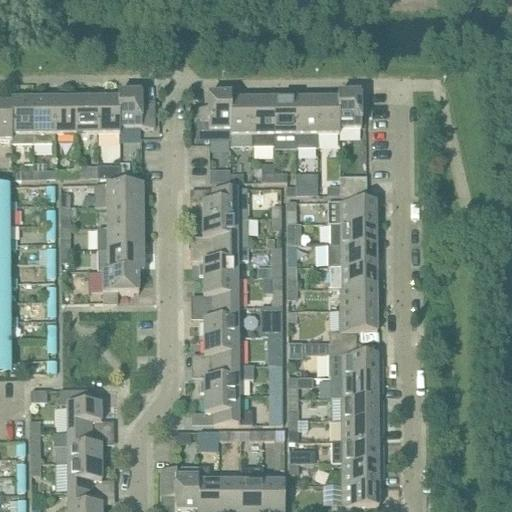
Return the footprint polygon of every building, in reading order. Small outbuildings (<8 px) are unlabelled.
[(118,101),(96,101),(97,137),(119,137),(119,96),(118,96),(118,101)] [(141,96),(119,96),(119,137),(120,137),(119,132),(154,131),(153,105),(141,105),(141,96)] [(354,96),(339,97),(339,132),(361,132),(360,101),(360,96),(354,96)] [(339,137),(339,97),(337,97),(338,102),(317,102),(317,137),(339,137)] [(33,148),(32,102),(28,102),(28,98),(17,98),(17,102),(10,102),(10,108),(11,143),(12,143),(12,148),(33,148)] [(199,124),(195,124),(195,144),(230,144),(230,98),(208,98),(208,111),(199,111),(199,124)] [(252,150),(252,103),(231,103),(231,98),(230,98),(230,144),(230,151),(252,150)] [(97,137),(96,101),(75,102),(76,137),(97,137)] [(53,102),(32,102),(33,148),(54,148),(54,138),(53,102)] [(76,137),(75,102),(53,102),(54,138),(76,137)] [(273,102),(252,103),(252,150),(274,150),(274,138),(273,102)] [(295,138),(294,102),(273,102),(274,138),(295,138)] [(317,102),(295,102),(295,138),(295,152),(317,152),(317,137),(317,102)] [(0,143),(11,143),(10,108),(0,107),(0,143)] [(98,169),(76,169),(76,173),(76,183),(98,183),(98,170),(98,169)] [(120,170),(98,170),(98,183),(120,183),(120,170)] [(76,173),(54,174),(55,183),(76,183),(76,173)] [(33,174),(11,174),(12,184),(33,183),(33,174)] [(54,174),(33,174),(33,183),(55,183),(54,174)] [(274,185),(274,176),(273,176),(261,176),(261,185),(274,185)] [(288,176),(274,176),(274,185),(288,185),(288,176)] [(244,178),(230,178),(230,187),(244,187),(244,178)] [(340,180),(340,189),(340,198),(367,198),(367,180),(340,180)] [(142,188),(95,188),(95,210),(107,210),(142,210),(142,188)] [(0,209),(9,209),(16,209),(16,204),(9,204),(9,190),(0,189),(0,209)] [(54,189),(46,189),(46,204),(54,204),(54,189)] [(340,198),(340,189),(326,189),(326,198),(340,198)] [(296,190),(286,190),(286,200),(296,200),(296,190)] [(309,190),(296,190),(296,200),(309,200),(309,190)] [(203,223),(246,223),(247,223),(247,193),(236,193),(232,193),(212,193),(212,205),(203,205),(203,223)] [(60,211),(70,211),(69,197),(60,197),(60,211)] [(339,227),(376,227),(375,205),(355,205),(339,205),(339,227)] [(284,228),(293,228),(293,206),(283,207),(284,228)] [(9,209),(0,209),(0,228),(9,229),(9,214),(16,214),(16,209),(9,209)] [(142,231),(142,210),(107,210),(107,232),(142,231)] [(269,222),(279,222),(278,210),(269,210),(269,222)] [(70,223),(70,211),(60,211),(60,223),(70,223)] [(46,228),(54,228),(54,213),(46,213),(46,228)] [(279,235),(279,222),(269,222),(269,235),(279,235)] [(246,223),(203,223),(203,241),(213,241),(213,252),(246,252),(246,223)] [(376,227),(339,227),(331,227),(331,249),(376,249),(376,227)] [(9,229),(0,228),(0,247),(9,248),(16,248),(16,243),(9,243),(9,229)] [(55,243),(54,228),(46,228),(47,243),(55,243)] [(293,228),(284,228),(284,249),(293,249),(299,249),(299,228),(293,228)] [(107,232),(97,232),(97,254),(107,254),(143,253),(143,251),(146,251),(146,239),(143,239),(142,231),(107,232)] [(60,254),(70,254),(70,232),(60,232),(60,254)] [(9,248),(0,247),(0,267),(9,267),(9,253),(16,253),(16,248),(9,248)] [(293,271),(293,249),(284,249),(284,271),(293,271)] [(376,249),(331,249),(327,249),(327,271),(330,271),(376,270),(376,249)] [(55,252),(47,252),(47,266),(55,266),(55,252)] [(213,264),(203,264),(203,282),(237,281),(236,265),(247,265),(246,252),(213,252),(213,264)] [(270,281),(279,281),(279,252),(269,252),(270,281)] [(143,275),(143,253),(107,254),(107,275),(138,275),(143,275)] [(70,254),(60,254),(60,267),(70,267),(70,254)] [(55,266),(47,266),(47,281),(55,281),(55,266)] [(9,267),(0,267),(0,286),(10,286),(17,286),(17,281),(10,281),(9,267)] [(376,292),(376,270),(330,271),(330,292),(340,292),(376,292)] [(293,271),(284,271),(284,293),(294,293),(293,271)] [(107,275),(102,275),(102,306),(117,306),(117,297),(138,297),(138,275),(107,275)] [(237,281),(203,282),(203,300),(213,299),(213,311),(237,311),(237,281)] [(279,311),(279,281),(270,281),(270,311),(279,311)] [(10,286),(0,286),(0,305),(10,305),(10,291),(17,291),(17,286),(10,286)] [(47,305),(55,305),(55,290),(47,290),(47,305)] [(376,292),(340,292),(340,314),(376,314),(376,292)] [(294,293),(284,293),(284,304),(294,304),(294,293)] [(10,305),(0,305),(0,324),(17,325),(17,320),(10,320),(10,305)] [(55,305),(47,305),(47,320),(55,319),(55,305)] [(237,311),(213,311),(213,322),(204,322),(204,341),(237,340),(237,311)] [(279,311),(270,311),(270,340),(280,340),(279,311)] [(376,314),(340,314),(340,335),(328,335),(329,347),(356,347),(356,336),(376,336),(376,314)] [(17,325),(0,324),(0,343),(10,344),(10,330),(17,330),(17,325)] [(47,343),(55,343),(55,328),(47,328),(47,343)] [(237,370),(237,340),(204,341),(204,358),(214,358),(214,370),(237,370)] [(10,344),(0,343),(0,366),(10,366),(10,344)] [(55,356),(55,343),(47,343),(48,356),(55,356)] [(356,347),(329,347),(329,381),(330,381),(382,380),(382,367),(377,367),(377,358),(356,358),(356,347)] [(301,348),(287,348),(287,362),(301,362),(301,348)] [(280,359),(265,360),(265,370),(266,370),(280,369),(280,365),(280,359)] [(237,370),(214,370),(214,381),(204,381),(204,385),(200,385),(201,396),(204,396),(204,399),(238,399),(237,384),(253,384),(253,370),(237,370)] [(382,380),(330,381),(330,403),(341,402),(377,402),(377,393),(382,393),(382,380)] [(295,381),(285,381),(285,393),(295,393),(295,381)] [(67,438),(91,437),(91,426),(100,425),(100,407),(92,407),(92,393),(59,394),(59,409),(66,409),(67,438)] [(238,399),(204,399),(204,417),(214,417),(214,429),(252,429),(252,414),(238,414),(238,399)] [(377,410),(377,402),(341,402),(341,424),(382,424),(382,410),(377,410)] [(286,425),(295,424),(295,414),(286,414),(286,425)] [(295,446),(295,424),(286,425),(286,446),(295,446)] [(382,424),(341,424),(341,445),(377,445),(377,436),(382,436),(382,424)] [(30,438),(39,437),(39,425),(30,425),(30,438)] [(283,434),(261,435),(262,444),(283,443),(283,434)] [(218,444),(218,435),(206,435),(206,444),(218,444)] [(240,435),(231,435),(218,435),(218,444),(240,444),(240,435)] [(262,444),(261,435),(240,435),(240,444),(262,444)] [(40,467),(39,437),(30,438),(31,467),(40,467)] [(91,437),(67,438),(53,438),(53,451),(67,451),(67,467),(101,467),(101,448),(91,448),(91,437)] [(377,445),(341,445),(329,446),(329,467),(341,467),(382,467),(382,453),(377,453),(377,445)] [(296,456),(286,456),(286,468),(296,468),(296,456)] [(17,480),(25,479),(25,467),(17,467),(17,480)] [(40,467),(31,467),(31,479),(40,478),(40,467)] [(101,484),(101,467),(67,467),(67,496),(91,496),(91,484),(101,484)] [(383,479),(382,467),(341,467),(341,489),(378,488),(378,479),(383,479)] [(296,468),(286,468),(286,478),(296,478),(296,468)] [(197,511),(197,485),(198,485),(198,471),(176,470),(176,473),(161,472),(161,499),(175,500),(174,511),(197,511)] [(197,485),(197,511),(218,511),(219,485),(208,485),(208,471),(198,471),(198,485),(197,485)] [(240,485),(240,511),(261,511),(262,485),(262,472),(240,472),(240,485)] [(25,494),(25,479),(17,480),(17,494),(25,494)] [(240,511),(240,485),(219,485),(218,511),(240,511)] [(262,485),(261,511),(283,511),(284,485),(262,485)] [(378,488),(341,489),(341,510),(331,510),(330,511),(357,511),(358,510),(378,510),(378,488)] [(91,496),(67,496),(67,511),(101,511),(101,507),(91,507),(91,496)] [(17,511),(25,511),(25,503),(17,503),(17,511)]
